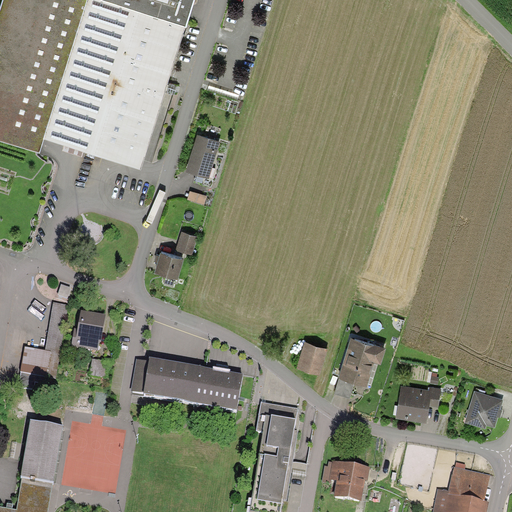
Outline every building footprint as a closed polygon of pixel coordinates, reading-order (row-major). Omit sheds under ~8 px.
[(1,0),(0,4),(0,134),(39,147),(44,133),(142,162),(166,84),(192,0),(1,0)] [(198,132),(186,167),(196,170),(194,179),(211,185),(214,177),(209,175),(220,139),(198,132)] [(207,195),(190,190),(188,198),(204,203),(207,195)] [(183,229),(177,247),(192,252),(198,234),(183,229)] [(161,250),(155,269),(177,275),(183,256),(161,250)] [(62,285),(58,296),(68,299),(71,288),(62,285)] [(53,303),(46,351),(49,351),(58,353),(65,305),(53,303)] [(78,331),(74,331),(72,347),(99,351),(105,316),(81,312),(78,331)] [(353,334),(342,372),(364,379),(368,380),(375,355),(381,356),(385,344),(353,334)] [(305,339),(297,365),(320,372),(328,346),(305,339)] [(46,351),(25,348),(20,383),(44,387),(49,351),(46,351)] [(108,363),(93,360),(91,376),(105,379),(108,363)] [(151,364),(146,395),(145,397),(237,413),(244,375),(222,371),(210,369),(210,371),(152,360),(151,364)] [(132,392),(146,395),(151,364),(138,361),(132,392)] [(360,392),(364,379),(342,372),(337,385),(360,392)] [(430,391),(404,387),(398,417),(424,422),(428,402),(430,391)] [(430,391),(428,402),(439,403),(441,389),(430,388),(430,391)] [(503,399),(476,390),(465,422),(483,428),(485,422),(494,425),(503,399)] [(266,433),(268,420),(296,425),(298,411),(264,406),(259,432),(266,433)] [(266,433),(252,511),(280,511),(296,425),(268,420),(266,433)] [(0,507),(0,511),(48,511),(53,483),(54,484),(64,426),(30,421),(21,479),(22,479),(17,510),(0,507)] [(338,497),(362,501),(365,483),(369,483),(372,468),(334,462),(331,481),(340,482),(338,497)] [(450,494),(485,502),(491,475),(454,467),(449,492),(451,492),(450,494)] [(433,511),(487,511),(489,503),(485,502),(450,494),(451,492),(449,492),(438,489),(433,511)]
